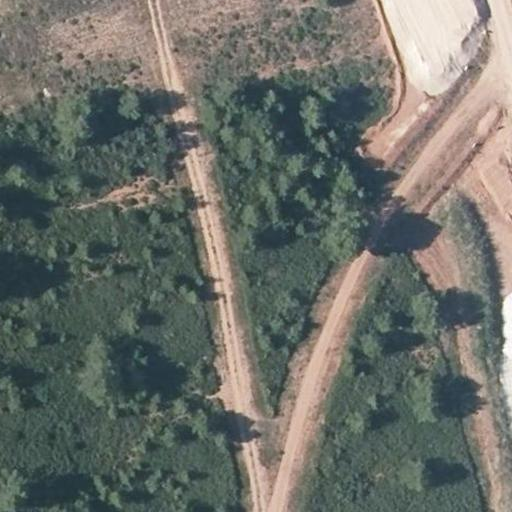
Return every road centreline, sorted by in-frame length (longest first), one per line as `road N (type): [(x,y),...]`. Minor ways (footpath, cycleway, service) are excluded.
road 1 (track): [(270,511),(326,313),(511,25)]
road 2 (primary): [(472,0),(511,120)]
